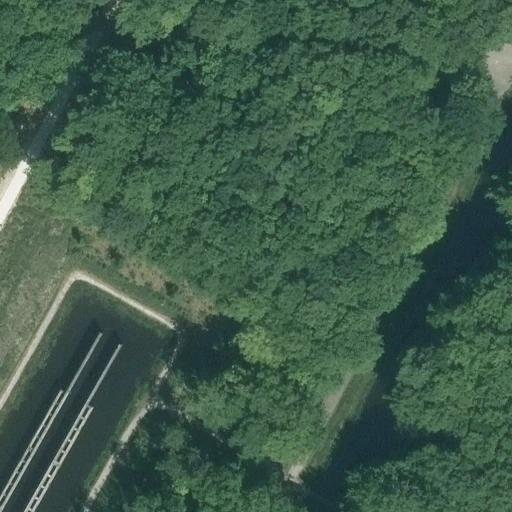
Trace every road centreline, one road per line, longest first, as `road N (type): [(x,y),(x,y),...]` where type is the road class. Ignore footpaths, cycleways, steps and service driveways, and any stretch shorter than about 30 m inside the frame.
road 1 (unclassified): [(274,511),(511,56)]
road 2 (unclassified): [(0,17),(511,56)]
